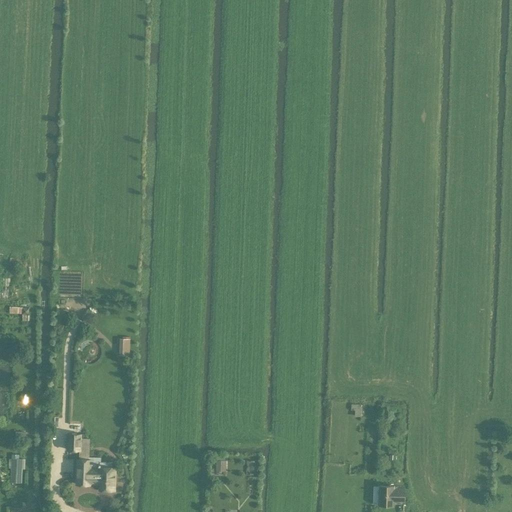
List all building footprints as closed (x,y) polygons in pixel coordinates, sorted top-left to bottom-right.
[(120,338),(119,355),(130,356),(130,339),(120,338)] [(81,451),(81,434),(67,433),(66,450),(81,451)] [(9,459),(8,468),(11,468),(11,482),(22,483),(22,469),(25,470),(25,460),(9,459)] [(77,459),(77,484),(89,484),(89,482),(98,482),(98,484),(100,484),(100,489),(102,489),(103,491),(105,492),(107,492),(109,491),(110,490),(114,490),(115,467),(114,467),(114,463),(99,462),(98,467),(98,468),(88,467),(89,460),(77,459)] [(404,489),(403,489),(393,488),(393,486),(380,485),(379,505),(392,505),(393,501),(404,501),(404,489)]
